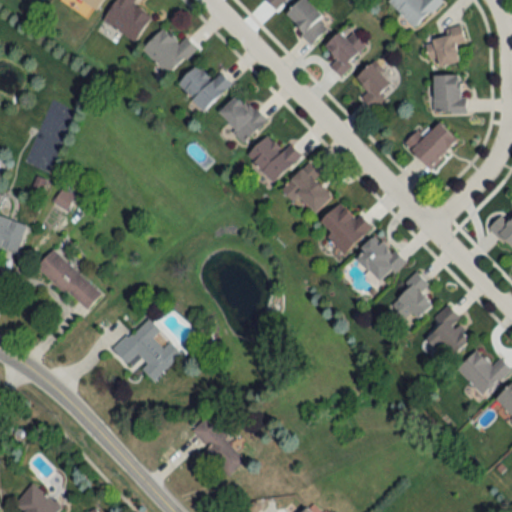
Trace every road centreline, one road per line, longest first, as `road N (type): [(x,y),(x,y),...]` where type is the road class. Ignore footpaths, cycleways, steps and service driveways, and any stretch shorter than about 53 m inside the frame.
road 1 (residential): [(202,0),(511,316)]
road 2 (residential): [(426,228),(489,161),(508,110),(488,0)]
road 3 (tertiary): [(165,511),(51,392),(0,355)]
